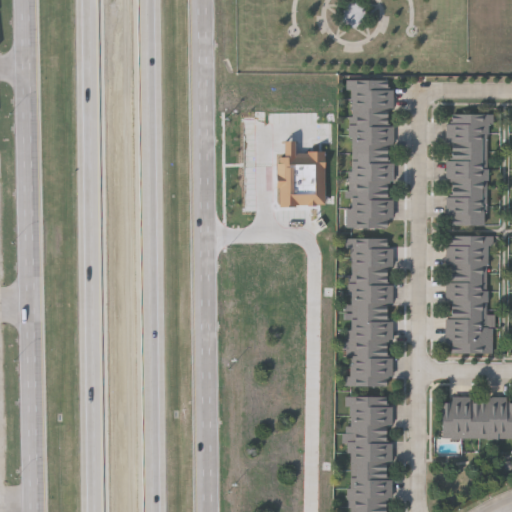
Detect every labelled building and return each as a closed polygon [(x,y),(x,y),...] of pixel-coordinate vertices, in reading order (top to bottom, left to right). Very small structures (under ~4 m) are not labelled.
[(349,78),(391,78),(390,226),(348,226),(349,78)] [(447,132),(447,113),(488,114),(488,132),(447,132)] [(447,151),(447,132),(488,132),(488,151),(447,151)] [(447,169),(447,151),(488,151),(488,170),(447,169)] [(446,188),(447,169),(488,170),(487,188),(446,188)] [(446,207),(446,188),(487,188),(487,207),(446,207)] [(446,226),(446,207),(487,207),(487,226),(446,226)] [(494,314),(494,353),(446,353),(446,235),(488,235),(488,314),(494,314)] [(349,239),(391,239),(391,387),(349,387),(349,239)] [(511,438),(441,438),(442,395),(511,396),(511,438)] [(348,511),(348,396),(390,396),(390,424),(390,511),(348,511)]
